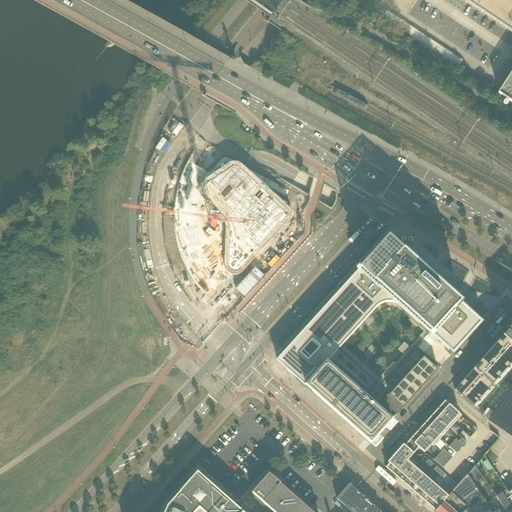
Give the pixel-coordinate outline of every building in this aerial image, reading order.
[(511,0),(462,0),(511,32),(511,0)] [(129,15),(107,42),(107,43),(107,44),(107,45),(107,46),(108,47),(110,47),(112,46),(113,45),(135,19),(141,11),(143,8),(143,7),(143,6),(141,4),(140,4),(138,5),(135,7),(129,15)] [(439,58),(445,49),(387,10),(381,20),(439,58)] [(511,72),(498,93),(511,102),(511,72)] [(273,201),(275,199),(228,158),(227,158),(226,158),(225,158),(224,158),(223,158),(222,159),(221,159),(221,160),(209,173),(188,161),(186,165),(184,169),(182,173),(181,177),(179,181),(178,185),(177,189),(176,193),(176,197),(175,202),(175,206),(174,210),(174,214),(174,219),(174,223),(175,227),(175,231),(176,235),(177,240),(178,244),(179,248),(180,252),(181,256),(183,260),(185,264),(186,267),(188,271),(190,275),(193,278),(195,282),(198,285),(200,289),(203,292),(206,295),(208,293),(213,297),(239,270),(281,223),(278,221),(285,213),(273,201)] [(411,257),(389,237),(360,269),(358,270),(277,360),(296,378),(305,386),(326,363),(339,349),(340,348),(374,309),(375,308),(377,306),(380,305),(383,303),(387,302),(390,302),(394,302),(398,304),(400,305),(433,336),(453,354),(467,338),(482,321),(477,317),(462,304),(438,281),(439,280),(439,279),(439,277),(438,276),(437,275),(435,275),(434,276),(433,277),(411,257)] [(511,325),(504,335),(478,364),(455,389),(474,406),(497,380),(511,363),(511,325)] [(417,362),(432,376),(439,368),(424,354),(417,362)] [(417,362),(410,369),(425,383),(432,376),(417,362)] [(369,445),(390,422),(326,363),(305,386),(369,445)] [(418,391),(425,383),(410,369),(403,377),(418,391)] [(403,377),(396,384),(411,398),(418,391),(403,377)] [(404,406),(411,398),(396,384),(389,392),(404,406)] [(389,395),(383,402),(397,415),(403,408),(389,395)] [(449,404),(442,412),(452,422),(460,414),(449,404)] [(446,429),(452,422),(442,412),(435,420),(446,429)] [(446,429),(435,420),(428,428),(439,437),(446,429)] [(432,445),(439,437),(428,428),(422,435),(432,445)] [(402,449),(399,453),(403,457),(408,461),(419,448),(424,453),(432,445),(422,435),(418,432),(414,436),(402,449)] [(399,453),(389,464),(386,468),(390,472),(398,479),(403,482),(406,478),(415,468),(408,461),(403,457),(399,453)] [(406,478),(414,485),(424,475),(415,468),(406,478)] [(281,483),(274,477),(269,473),(252,493),(273,511),(242,511),(238,508),(198,472),(168,506),(165,511),(195,511),(199,509),(200,508),(204,511),(312,511),(281,483)] [(432,482),(424,475),(414,485),(422,492),(432,482)] [(489,511),(491,511),(489,508),(467,475),(458,485),(455,489),(448,496),(439,507),(436,510),(435,511),(436,511),(489,511)] [(431,499),(440,489),(432,482),(422,492),(431,499)] [(381,511),(366,498),(350,484),(337,498),(352,511),(381,511)] [(448,496),(440,489),(431,499),(439,507),(448,496)] [(506,490),(496,496),(502,507),(505,510),(506,510),(506,511),(511,511),(511,497),(507,490),(506,491),(506,490)]
